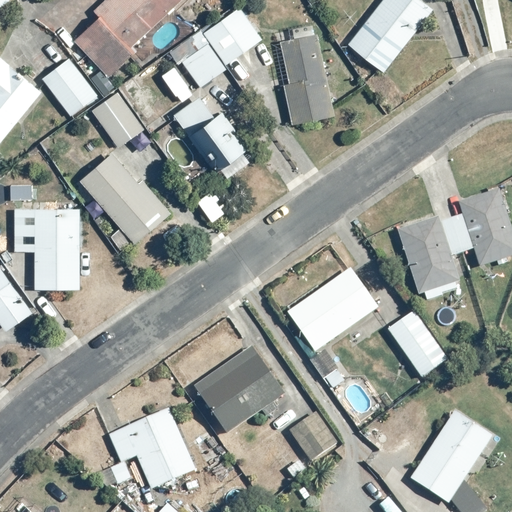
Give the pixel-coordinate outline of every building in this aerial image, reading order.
[(102,17),(75,43),(85,53),(77,60),(93,76),(100,69),(110,78),(137,52),(133,47),(181,0),(108,0),(97,12),(102,17)] [(433,10),(420,0),(383,0),(349,44),(385,72),(433,10)] [(204,33),(228,67),(265,40),(242,7),(204,33)] [(230,70),(200,28),(172,48),(202,90),(230,70)] [(332,118),(318,36),(278,43),(292,125),(332,118)] [(98,96),(68,56),(41,76),(71,116),(98,96)] [(0,143),(42,92),(0,58),(0,143)] [(144,131),(118,93),(93,110),(119,148),(144,131)] [(215,119),(201,99),(177,115),(218,176),(249,156),(221,115),(215,119)] [(118,225),(105,236),(116,248),(128,238),(132,241),(165,212),(111,151),(78,179),(118,225)] [(511,227),(499,187),(458,201),(480,266),(511,255),(511,227)] [(80,290),(80,208),(14,207),(14,252),(35,252),(35,290),(80,290)] [(439,215),(397,229),(419,294),(460,280),(439,215)] [(33,314),(0,266),(0,321),(8,332),(33,314)] [(351,266),(286,311),(315,351),(379,306),(351,266)] [(448,361),(414,311),(388,329),(422,379),(448,361)] [(252,345),(193,385),(226,433),(284,393),(252,345)] [(168,407),(108,434),(121,462),(136,455),(152,489),(196,469),(168,407)] [(454,410),(410,477),(448,502),(492,435),(454,410)] [(338,445),(317,415),(291,433),(313,463),(338,445)] [(131,481),(126,462),(103,468),(108,487),(131,481)] [(485,511),(465,482),(453,501),(461,511),(485,511)] [(401,511),(387,495),(378,503),(385,511),(401,511)]
